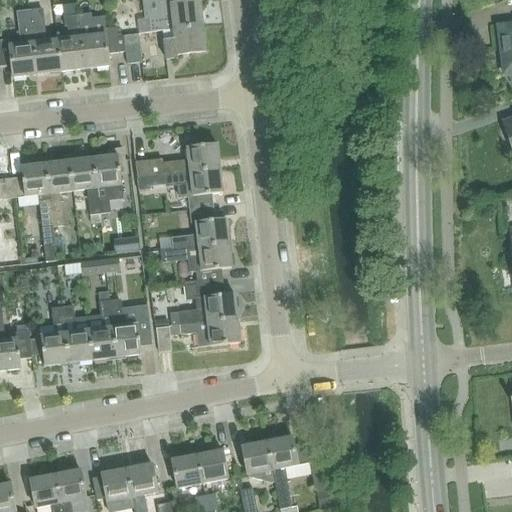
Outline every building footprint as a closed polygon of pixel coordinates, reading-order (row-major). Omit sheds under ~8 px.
[(141,0),(144,19),(150,19),(152,33),(162,32),(172,31),(203,27),(200,2),(170,5),(169,0),(141,0)] [(57,41),(47,43),(43,9),(29,11),(36,76),(60,73),(57,41)] [(12,79),(36,76),(29,11),(16,13),(20,46),(9,47),(8,42),(0,41),(0,66),(0,68),(11,66),(12,79)] [(92,14),(78,16),(77,16),(84,71),(109,68),(107,55),(126,53),(124,38),(123,36),(117,37),(117,27),(104,29),(105,36),(94,37),(92,14)] [(84,71),(77,16),(63,17),(66,40),(57,41),(60,73),(84,71)] [(511,25),(498,27),(504,75),(511,74),(511,25)] [(172,31),(162,32),(163,42),(165,61),(176,59),(176,56),(205,53),(203,27),(172,31)] [(138,37),(124,38),(126,53),(127,66),(142,64),(138,37)] [(163,177),(219,170),(216,146),(186,149),(186,151),(185,152),(186,159),(187,159),(187,161),(163,164),(162,160),(134,163),(136,180),(138,180),(149,178),(163,177)] [(109,158),(93,160),(99,215),(111,214),(110,202),(123,200),(121,187),(119,174),(126,174),(123,151),(109,152),(109,158)] [(91,216),(99,215),(93,160),(69,163),(73,193),(86,191),(88,204),(89,217),(91,216)] [(59,194),(73,193),(69,163),(45,166),(52,228),(53,228),(63,227),(59,194)] [(43,243),(55,242),(53,228),(52,228),(45,166),(21,169),(22,178),(10,179),(12,200),(24,199),(38,197),(41,231),(43,243)] [(189,211),(213,209),(211,196),(222,194),(219,170),(163,177),(165,188),(190,185),(192,197),(187,197),(189,211)] [(149,178),(138,180),(139,192),(151,191),(150,188),(149,178)] [(0,201),(12,200),(10,179),(0,180),(0,201)] [(165,253),(228,245),(225,220),(214,222),(213,209),(189,211),(190,225),(195,224),(197,236),(171,239),(163,239),(165,253)] [(99,215),(91,216),(91,225),(100,224),(99,215)] [(127,252),(139,251),(138,240),(126,241),(127,252)] [(45,263),(57,262),(55,242),(43,243),(45,263)] [(222,283),(220,271),(231,269),(228,245),(165,253),(166,262),(173,261),(174,263),(187,262),(188,274),(195,274),(196,287),(222,283)] [(89,265),(107,264),(107,250),(89,251),(89,265)] [(68,253),(68,263),(85,264),(85,253),(68,253)] [(234,295),(223,296),(222,283),(196,287),(197,299),(196,299),(197,311),(180,313),(181,326),(237,319),(234,295)] [(137,327),(124,328),(121,301),(110,302),(117,359),(140,356),(139,342),(151,340),(148,319),(136,320),(137,327)] [(98,303),(100,318),(88,320),(93,362),(117,359),(110,302),(98,303)] [(72,307),(62,308),(69,364),(93,362),(88,320),(74,321),(72,307)] [(69,364),(62,308),(51,310),(54,329),(40,330),(44,367),(69,364)] [(15,340),(5,342),(1,310),(0,309),(0,372),(21,370),(20,360),(31,359),(28,332),(14,333),(15,340)] [(237,319),(181,326),(182,336),(195,335),(197,349),(210,348),(239,344),(237,319)] [(158,353),(171,352),(169,328),(155,329),(158,353)] [(291,438),(267,443),(275,484),(280,511),(292,509),(284,469),(309,464),(305,444),(293,446),(291,438)] [(275,484),(267,443),(241,448),(248,478),(272,484),(275,484)] [(196,457),(202,485),(227,480),(221,452),(196,457)] [(177,490),(202,485),(196,457),(171,462),(177,490)] [(152,465),(127,470),(133,499),(135,509),(135,511),(146,511),(144,497),(158,494),(152,465)] [(314,492),(330,489),(326,467),(310,469),(314,492)] [(102,479),(92,480),(96,500),(106,499),(107,504),(108,511),(119,511),(135,509),(133,499),(127,470),(102,475),(102,479)] [(81,471),(55,476),(61,505),(62,511),(87,511),(85,500),(86,500),(81,471)] [(55,476),(30,481),(36,510),(51,507),(52,511),(62,511),(61,505),(55,476)] [(0,511),(14,511),(9,484),(0,486),(0,511)] [(244,511),(256,511),(252,490),(240,492),(244,511)] [(213,497),(204,499),(206,511),(215,511),(216,511),(213,497)] [(206,511),(204,499),(193,501),(195,511),(206,511)]
